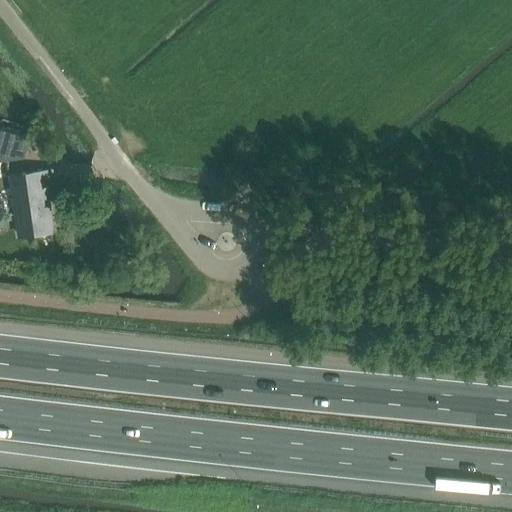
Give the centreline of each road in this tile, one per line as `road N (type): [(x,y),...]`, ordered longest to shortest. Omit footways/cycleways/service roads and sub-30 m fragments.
road 1 (motorway): [(0,417),(511,472)]
road 2 (motorway): [(511,410),(0,356)]
road 3 (residential): [(0,5),(171,220)]
road 4 (residential): [(239,267),(253,250),(241,217),(171,220)]
